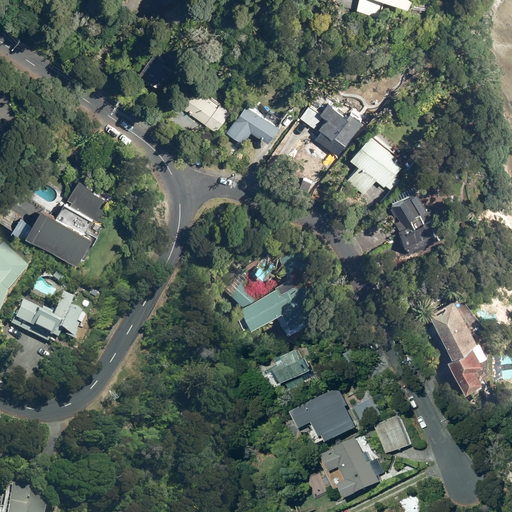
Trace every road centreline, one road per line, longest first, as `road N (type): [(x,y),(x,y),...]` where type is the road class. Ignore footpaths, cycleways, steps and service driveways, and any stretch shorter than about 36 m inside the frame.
road 1 (residential): [(179,190),(227,191),(328,230),(346,249),(465,487)]
road 2 (residential): [(0,396),(44,407),(89,391),(163,273),(176,238),(179,190)]
road 3 (residential): [(179,190),(147,144),(0,38)]
